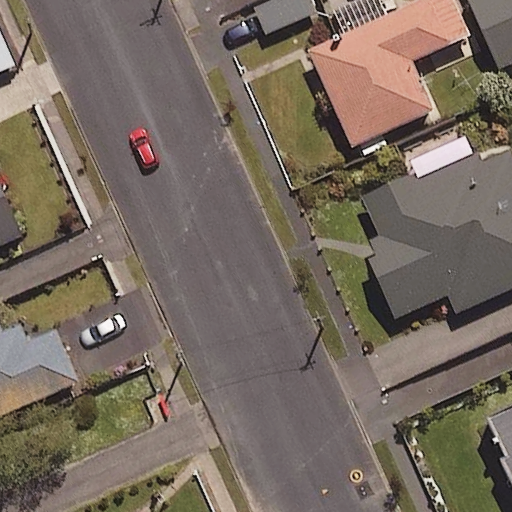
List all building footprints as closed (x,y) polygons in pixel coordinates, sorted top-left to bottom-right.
[(319,13),(312,0),(279,0),(255,11),(266,36),(319,13)] [(442,45),(421,0),(420,0),(301,54),(344,150),(428,112),(405,62),(442,45)] [(511,60),(511,0),(461,0),(492,69),(511,60)] [(511,287),(511,163),(505,148),(475,161),(472,153),(410,180),(408,176),(358,198),(375,236),(365,241),(373,259),(362,264),(388,321),(441,297),(449,315),(511,287)] [(0,261),(32,247),(0,176),(0,261)] [(0,435),(90,395),(66,341),(37,354),(30,339),(11,347),(2,328),(0,329),(0,435)] [(511,403),(475,421),(493,461),(489,463),(511,510),(511,403)]
